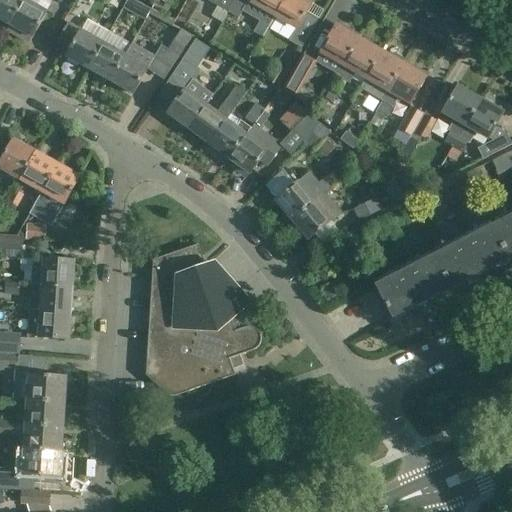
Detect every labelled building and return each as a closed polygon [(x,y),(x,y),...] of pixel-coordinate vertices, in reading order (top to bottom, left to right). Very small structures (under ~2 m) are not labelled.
[(0,0),(0,21),(11,27),(25,0),(0,0)] [(46,0),(25,0),(11,27),(32,39),(52,3),(46,0)] [(145,22),(150,14),(149,14),(151,11),(132,0),(128,0),(123,9),(145,22)] [(202,0),(213,6),(214,5),(228,13),(235,0),(202,0)] [(235,0),(228,13),(238,19),(242,12),(249,0),(235,0)] [(269,28),(285,0),(249,0),(242,12),(260,22),(253,34),(262,39),(269,28)] [(312,6),(302,0),(285,0),(269,28),(290,40),(289,42),(301,49),(318,20),(307,14),(312,6)] [(65,58),(88,70),(109,32),(87,20),(80,33),(68,25),(59,40),(71,48),(65,58)] [(344,67),(359,41),(337,29),(322,55),(343,67),(344,67)] [(181,30),(167,51),(178,59),(192,38),(181,30)] [(110,83),(132,45),(109,32),(88,70),(110,83)] [(195,40),(183,60),(193,67),(206,47),(195,40)] [(252,54),(258,44),(252,41),(246,50),(252,54)] [(349,84),(355,73),(366,80),(381,54),(359,41),(344,67),(343,67),(337,77),(346,83),(349,84)] [(132,45),(110,83),(133,96),(154,57),(132,45)] [(361,90),(383,103),(403,67),(402,66),(404,63),(403,59),(394,54),(390,56),(389,59),(381,54),(366,80),(361,90)] [(304,55),(284,90),(296,97),(316,62),(304,55)] [(265,80),(277,88),(285,76),(273,67),(265,80)] [(399,99),(409,105),(411,106),(426,80),(403,67),(383,103),(376,114),(384,119),(386,120),(395,106),(399,99)] [(340,93),(346,83),(337,77),(331,88),(331,89),(340,93)] [(188,130),(206,107),(213,96),(192,81),(167,115),(188,130)] [(209,146),(226,122),(247,94),(236,86),(216,114),(206,107),(188,130),(209,146)] [(340,93),(331,89),(325,99),(334,104),(340,93)] [(453,150),(465,129),(479,103),(457,91),(443,117),(453,122),(448,132),(450,133),(443,145),(453,150)] [(479,103),(465,129),(453,150),(449,159),(456,163),(467,143),(469,144),(475,134),(489,142),(489,140),(493,142),(477,150),(482,160),(511,146),(511,144),(507,135),(496,128),(503,116),(479,103)] [(265,110),(256,104),(244,120),(253,126),(265,110)] [(411,136),(423,115),(411,108),(398,129),(411,136)] [(423,115),(411,136),(411,137),(399,158),(407,162),(418,143),(424,140),(426,141),(437,122),(426,116),(425,117),(423,115)] [(305,144),(322,126),(312,116),(295,134),(305,144)] [(133,139),(143,154),(172,134),(163,119),(133,139)] [(209,146),(229,161),(252,130),(241,121),(235,128),(226,122),(209,146)] [(260,163),(267,168),(283,147),(255,127),(252,130),(229,161),(226,165),(238,175),(242,170),(250,176),(260,163)] [(332,147),(326,140),(316,150),(323,157),(332,147)] [(0,168),(21,180),(36,154),(14,141),(0,165),(0,168)] [(21,180),(42,192),(57,166),(36,154),(21,180)] [(51,228),(64,205),(65,205),(80,179),(57,166),(42,192),(28,215),(51,228)] [(289,223),(325,194),(331,188),(324,179),(319,184),(310,172),(296,184),(272,202),(289,223)] [(24,196),(14,191),(9,203),(17,207),(24,196)] [(325,194),(289,223),(305,243),(329,224),(341,214),(325,194)] [(379,198),(353,210),(359,222),(385,211),(379,198)] [(511,258),(511,216),(374,288),(391,321),(511,258)] [(46,226),(27,225),(26,241),(45,242),(46,226)] [(0,257),(21,259),(22,244),(0,243),(0,257)] [(202,269),(195,249),(200,247),(199,244),(153,260),(144,376),(164,394),(169,396),(174,396),(235,376),(229,359),(254,350),(258,347),(260,342),(261,338),(259,334),(256,330),(252,328),(248,328),(234,333),(233,329),(254,311),(248,304),(213,261),(211,262),(213,266),(202,269)] [(42,286),(71,288),(73,261),(44,260),(44,261),(32,260),(31,286),(38,286),(42,286)] [(5,296),(19,297),(19,284),(5,283),(5,296)] [(320,289),(327,302),(338,296),(332,283),(320,289)] [(71,288),(42,286),(38,286),(38,298),(41,298),(41,312),(69,314),(71,288)] [(69,314),(41,312),(29,311),(27,336),(39,337),(39,339),(68,341),(69,314)] [(0,354),(19,355),(20,335),(0,333),(0,354)] [(28,401),(64,404),(65,379),(48,377),(49,359),(0,355),(0,368),(16,370),(15,386),(29,387),(28,401)] [(1,398),(0,411),(15,412),(16,399),(1,398)] [(64,404),(28,401),(26,426),(62,428),(64,404)] [(14,424),(0,422),(0,435),(13,436),(14,424)] [(62,428),(26,426),(25,451),(60,453),(62,428)] [(58,485),(58,479),(60,453),(25,451),(23,475),(0,473),(0,489),(21,491),(34,492),(34,484),(58,485)] [(50,511),(49,508),(50,493),(34,492),(21,491),(20,506),(26,506),(27,511),(50,511)]
